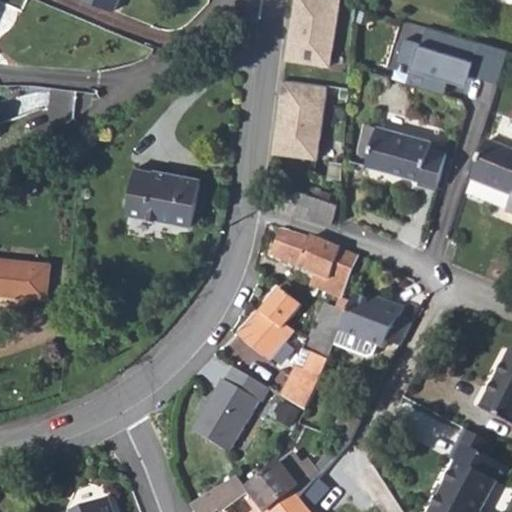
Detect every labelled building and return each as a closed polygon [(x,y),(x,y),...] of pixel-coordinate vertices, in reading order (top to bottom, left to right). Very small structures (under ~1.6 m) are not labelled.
[(91,0),(112,8),(115,0),(91,0)] [(337,0),(293,0),(288,33),(291,34),(288,59),(328,64),(337,0)] [(405,63),(400,82),(444,94),(449,80),(457,56),(474,62),(470,75),(500,84),(510,52),(419,26),(414,43),(397,39),(391,59),(405,63)] [(457,56),(449,80),(467,86),(470,75),(474,62),(457,56)] [(326,85),(281,79),(277,124),(280,124),(277,154),(318,159),(326,85)] [(380,122),(370,159),(422,175),(423,175),(422,179),(440,185),(449,150),(432,145),(434,138),(380,122)] [(511,145),(490,137),(474,175),(511,191),(511,201),(509,209),(511,210),(511,145)] [(137,170),(124,214),(185,231),(199,184),(153,171),(152,174),(137,170)] [(298,190),(291,212),(331,224),(337,202),(298,190)] [(282,225),(271,251),(314,270),(329,276),(327,283),(343,289),(355,251),(282,225)] [(49,266),(0,259),(0,290),(45,295),(49,266)] [(314,270),(310,281),(341,294),(343,289),(327,283),(329,276),(314,270)] [(301,303),(279,287),(239,336),(271,361),(297,328),(287,320),(301,303)] [(351,299),(339,330),(334,343),(360,353),(369,352),(372,344),(380,348),(385,340),(398,318),(404,307),(388,302),(386,306),(354,293),(351,299)] [(312,337),(307,349),(313,353),(328,359),(339,330),(351,299),(341,294),(338,305),(334,305),(327,302),(318,321),(312,337)] [(398,318),(385,340),(398,345),(410,323),(398,318)] [(511,349),(509,348),(480,405),(511,422),(511,349)] [(299,367),(280,394),(305,409),(328,359),(313,353),(303,369),(299,367)] [(269,387),(234,365),(226,378),(223,378),(193,426),(193,428),(229,450),(260,400),(262,401),(269,387)] [(330,431),(345,440),(347,437),(355,422),(339,413),(330,431)] [(460,427),(445,456),(451,459),(460,442),(486,455),(491,444),(460,427)] [(460,442),(451,459),(454,461),(427,511),(478,511),(481,508),(494,482),(501,484),(508,466),(486,455),(460,442)] [(273,469),(248,488),(249,490),(266,511),(270,511),(294,493),(301,502),(323,471),(332,459),(323,454),(317,461),(312,467),(307,460),(298,450),(273,469)] [(313,455),(307,460),(312,467),(317,461),(313,455)] [(238,474),(206,494),(220,511),(249,490),(248,488),(238,474)] [(294,493),(270,511),(309,511),(301,502),(294,493)] [(218,511),(220,511),(206,494),(191,504),(195,511),(218,511)] [(110,511),(106,500),(76,511),(110,511)]
